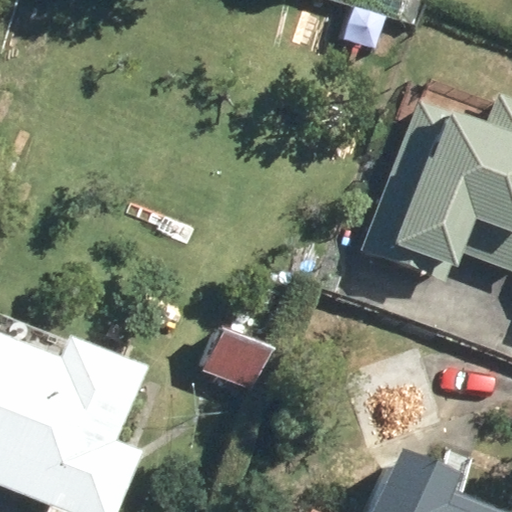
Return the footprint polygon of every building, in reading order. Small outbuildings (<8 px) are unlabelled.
[(320,0),(320,1),(408,35),(421,0),(320,0)] [(511,283),(511,104),(489,95),(485,105),(425,82),(417,105),(407,101),(349,256),(374,266),(377,257),(434,278),(442,257),(511,283)] [(265,346),(204,326),(188,375),(249,395),(265,346)] [(0,496),(37,511),(108,511),(131,457),(103,445),(134,369),(50,334),(39,362),(0,345),(0,496)] [(436,480),(375,457),(354,511),(468,511),(429,498),(436,480)]
